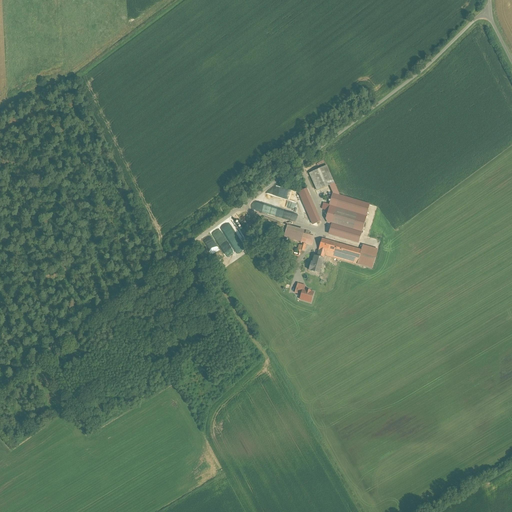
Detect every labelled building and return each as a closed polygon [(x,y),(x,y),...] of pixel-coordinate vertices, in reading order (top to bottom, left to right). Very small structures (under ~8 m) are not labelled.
[(327,166),(310,173),(317,191),(335,184),(327,166)] [(302,194),(296,197),(304,216),(311,213),(302,194)] [(371,204),(334,194),(326,223),(354,230),(362,233),(371,204)] [(304,232),(264,217),(262,222),(271,225),(270,227),(294,236),(295,233),(302,236),(304,232)] [(314,236),(304,234),(302,243),(311,246),(314,236)] [(319,253),(324,255),(358,265),(358,263),(364,264),(368,252),(323,239),(319,253)] [(324,255),(319,253),(318,257),(315,256),(314,260),(313,263),(312,266),(321,269),(324,259),(323,259),(324,255)] [(312,266),(313,263),(312,262),(310,270),(319,273),(321,269),(312,266)]
